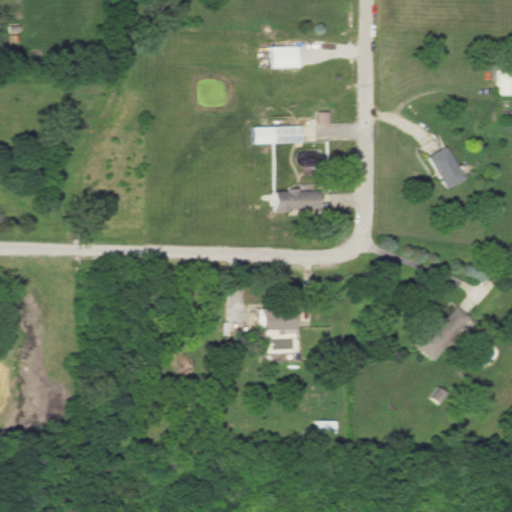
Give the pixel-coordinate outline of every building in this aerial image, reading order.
[(296,46),(268,46),(268,67),(296,67),(296,46)] [(511,61),(496,61),(496,94),(511,94),(511,61)] [(271,142),(296,142),(296,126),(271,126),(271,142)] [(463,178),(443,147),(425,158),(445,189),(463,178)] [(272,212),(319,210),(318,189),(271,191),(272,212)] [(431,320),(411,346),(432,361),(466,316),(452,306),(437,325),(431,320)] [(294,328),(294,308),(258,309),(258,329),(294,328)] [(333,433),(333,421),(312,421),(312,433),(333,433)]
